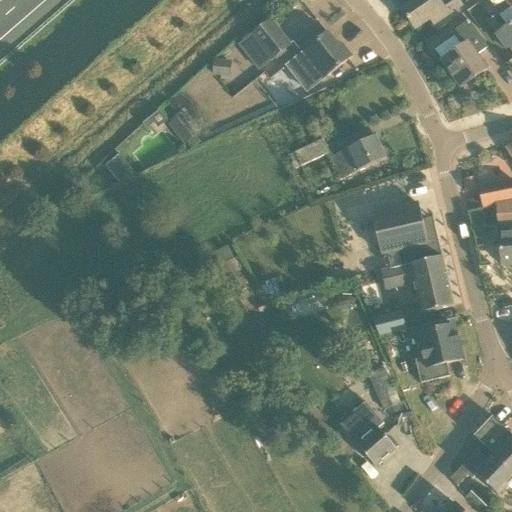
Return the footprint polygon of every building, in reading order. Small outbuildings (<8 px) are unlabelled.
[(435,25),(445,17),(462,6),(458,0),(440,0),(439,1),(438,0),(415,0),(402,9),(416,29),(431,19),(435,25)] [(511,0),(504,0),(511,10),(511,24),(507,28),(498,14),(488,21),(498,35),(497,35),(504,45),(507,49),(510,47),(511,49),(511,0)] [(259,70),(271,61),(291,46),(271,21),(241,45),(259,70)] [(488,47),(481,37),(469,21),(453,33),(463,48),(443,62),(461,88),(487,70),(477,56),(488,47)] [(299,57),(320,83),(353,57),(343,45),(340,48),(329,33),(299,57)] [(228,72),(230,60),(215,58),(214,71),(228,72)] [(186,145),(197,136),(180,115),(171,126),(186,145)] [(376,137),(332,157),(343,180),(387,160),(376,137)] [(302,166),(313,162),(331,153),(327,145),(324,140),(296,153),(302,166)] [(467,192),(476,190),(474,178),(465,180),(467,192)] [(484,208),(504,204),(511,201),(511,181),(480,188),(484,208)] [(425,226),(423,221),(420,205),(373,216),(383,255),(379,256),(383,271),(382,271),(386,291),(416,284),(422,314),(455,307),(443,257),(435,224),(425,226)] [(511,227),(500,228),(503,266),(511,264),(511,227)] [(283,321),(317,310),(310,291),(276,303),(283,321)] [(406,328),(402,311),(375,318),(379,335),(406,328)] [(416,361),(417,364),(422,384),(450,377),(447,364),(463,360),(455,327),(419,336),(424,359),(416,361)] [(368,376),(375,389),(385,411),(400,404),(384,369),(368,376)] [(397,450),(384,434),(378,428),(370,435),(355,413),(342,423),(358,445),(357,446),(376,468),(397,450)] [(494,418),(490,421),(475,437),(495,455),(492,458),(511,474),(511,435),(503,427),(494,418)] [(511,483),(511,474),(492,458),(489,461),(478,451),(451,479),(458,487),(469,475),(474,479),(477,475),(485,483),(499,497),(511,483)] [(467,498),(482,511),(491,502),(477,488),(467,498)]
